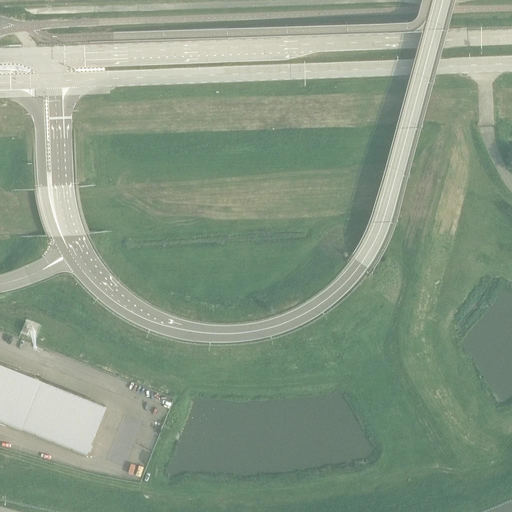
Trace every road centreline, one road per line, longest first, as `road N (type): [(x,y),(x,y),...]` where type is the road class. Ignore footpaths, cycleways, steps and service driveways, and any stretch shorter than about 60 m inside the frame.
road 1 (secondary): [(511,37),(50,54)]
road 2 (secondary): [(58,82),(511,65)]
road 3 (unclassified): [(361,263),(300,315),(228,333),(146,316),(74,251)]
road 4 (unclassified): [(361,263),(382,222),(442,0)]
road 5 (unclassified): [(40,82),(46,206),(74,251)]
road 6 (unclassified): [(74,251),(58,82)]
